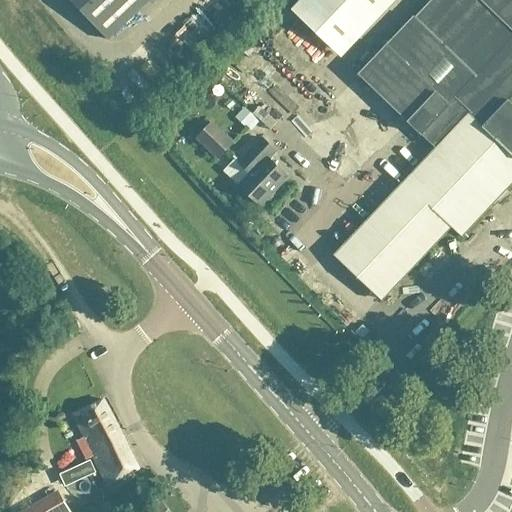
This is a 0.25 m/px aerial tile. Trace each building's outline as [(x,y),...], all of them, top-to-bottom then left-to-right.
[(68,0),(107,41),(151,0),(68,0)] [(332,50),(379,0),(301,0),(291,11),(332,50)] [(462,239),(511,185),(511,106),(508,102),(511,98),(511,0),(433,0),(414,21),(413,19),(359,76),(435,149),(333,257),(380,302),(414,265),(416,267),(451,229),(462,239)] [(135,72),(125,78),(136,96),(146,90),(135,72)] [(233,106),(229,100),(223,106),(228,111),(233,106)] [(232,145),(211,124),(197,139),(218,159),(232,145)] [(261,140),(238,165),(250,176),(239,187),(260,207),(287,178),(268,160),(275,153),(261,140)] [(232,164),(219,176),(234,191),(247,179),(232,164)] [(107,486),(137,470),(102,401),(73,416),(84,439),(76,443),(85,461),(93,457),(107,486)] [(89,461),(59,475),(65,487),(95,474),(89,461)] [(73,511),(59,488),(17,511),(73,511)] [(168,511),(158,499),(141,511),(168,511)] [(115,511),(110,503),(102,507),(104,511),(115,511)]
